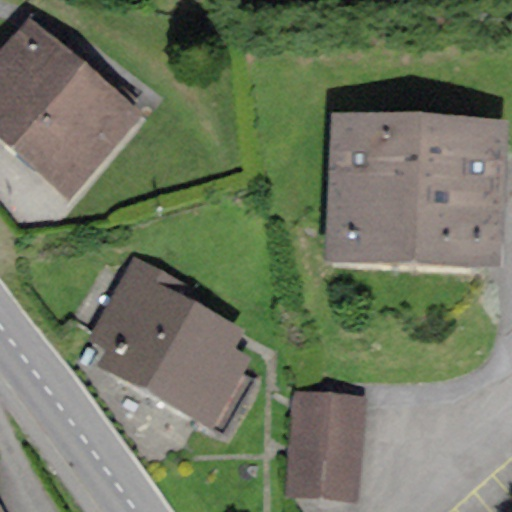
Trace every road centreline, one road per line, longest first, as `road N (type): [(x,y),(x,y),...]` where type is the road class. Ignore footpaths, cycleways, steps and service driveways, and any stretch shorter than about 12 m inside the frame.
road 1 (unclassified): [(0,326),(138,511)]
road 2 (residential): [(410,511),(426,482),(511,414)]
